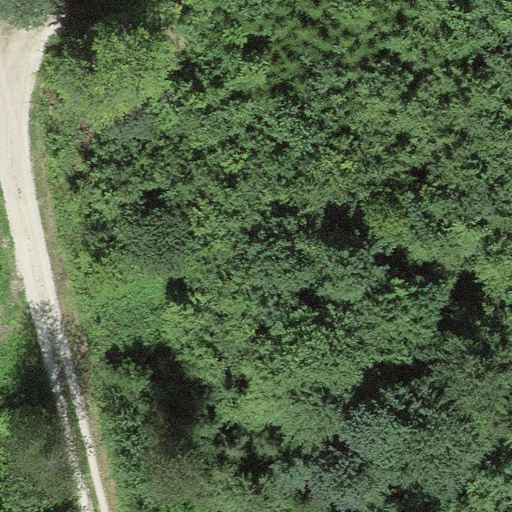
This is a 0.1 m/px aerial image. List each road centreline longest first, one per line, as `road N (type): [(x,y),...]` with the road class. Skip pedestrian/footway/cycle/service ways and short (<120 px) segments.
road 1 (track): [(87,511),(0,133)]
road 2 (track): [(80,0),(0,117)]
